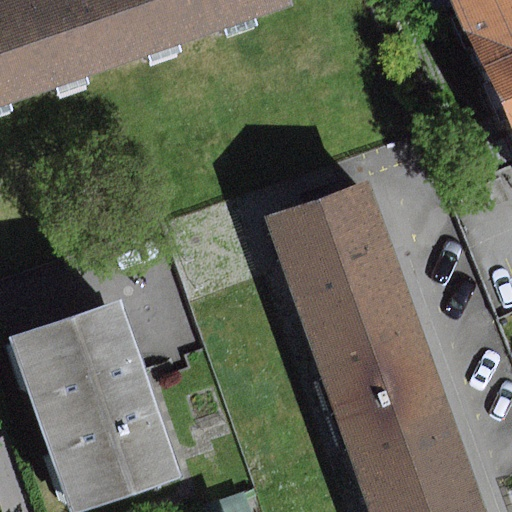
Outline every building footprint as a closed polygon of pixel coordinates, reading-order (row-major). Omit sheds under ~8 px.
[(0,111),(121,69),(96,0),(14,0),(3,4),(0,5),(0,111)] [(296,7),(293,0),(96,0),(121,69),(296,7)] [(463,6),(475,0),(422,0),(429,18),(463,6)] [(511,0),(475,0),(463,6),(511,117),(511,0)] [(338,419),(445,382),(375,184),(269,221),(338,419)] [(136,304),(20,348),(80,511),(134,511),(203,487),(136,304)] [(370,511),(490,511),(445,382),(338,419),(370,511)]
